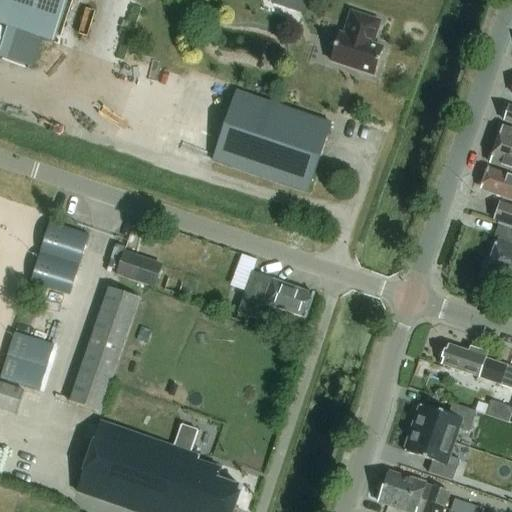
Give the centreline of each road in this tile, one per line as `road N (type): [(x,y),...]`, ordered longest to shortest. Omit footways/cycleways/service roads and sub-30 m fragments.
road 1 (residential): [(338,277),(45,176)]
road 2 (residential): [(416,305),(511,27)]
road 3 (residential): [(262,511),(338,277)]
road 4 (residential): [(347,511),(416,305)]
